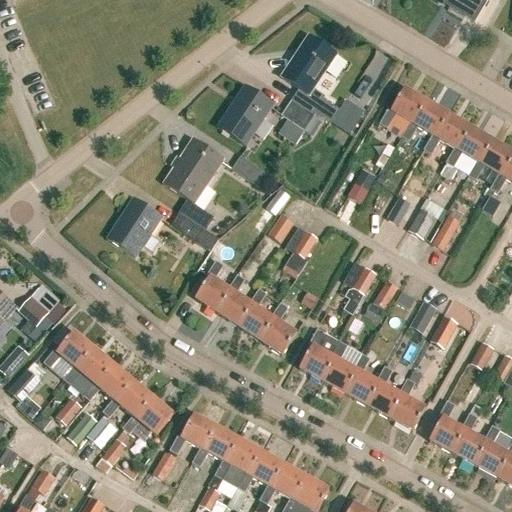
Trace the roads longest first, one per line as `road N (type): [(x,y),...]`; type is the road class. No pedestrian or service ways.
road 1 (residential): [(474,511),(152,337),(13,211)]
road 2 (residential): [(13,211),(281,0)]
road 3 (residential): [(511,106),(332,0)]
